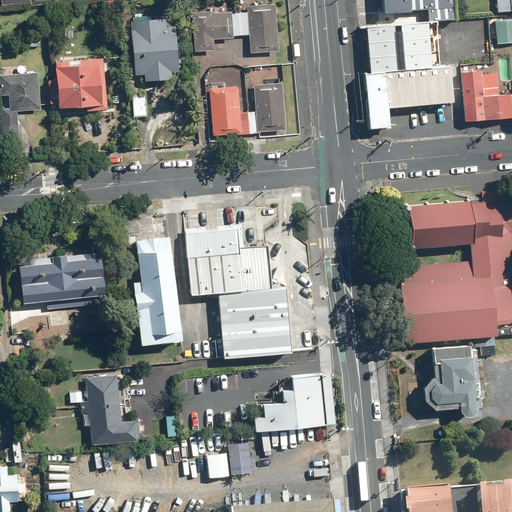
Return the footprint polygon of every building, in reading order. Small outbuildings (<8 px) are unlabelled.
[(380,0),(382,12),(422,9),(451,7),(450,0),(380,0)] [(511,0),(493,0),(494,12),(507,11),(507,14),(511,13),(511,0)] [(275,3),(247,5),(250,52),(279,50),(275,3)] [(451,7),(422,9),(423,21),(429,21),(452,18),(451,7)] [(210,10),(192,12),(195,51),(215,50),(214,39),(233,37),(232,11),(211,13),(210,10)] [(165,17),(130,21),(136,74),(145,73),(146,80),(174,77),(173,71),(181,70),(176,25),(166,26),(165,17)] [(511,18),(492,20),(494,44),(511,41),(511,18)] [(364,26),(369,72),(434,66),(429,21),(423,21),(364,26)] [(210,53),(210,66),(246,66),(246,46),(229,46),(229,53),(210,53)] [(103,58),(56,61),(57,80),(48,80),(50,103),(60,103),(60,107),(87,105),(87,110),(107,108),(103,58)] [(362,72),(368,129),(393,127),(391,106),(455,101),(451,65),(434,66),(369,72),(362,72)] [(459,71),(464,120),(511,116),(509,93),(496,94),(494,73),(480,74),(479,69),(459,71)] [(37,72),(0,75),(0,91),(0,95),(8,94),(10,108),(0,108),(0,115),(2,136),(19,134),(17,111),(40,109),(37,72)] [(282,82),(253,84),(257,131),(286,129),(282,82)] [(238,85),(209,87),(213,135),(242,133),(238,85)] [(148,93),(135,93),(135,116),(148,116),(148,93)] [(480,201),(409,207),(413,247),(469,243),(471,260),(393,266),(399,341),(492,334),(491,323),(511,321),(511,186),(479,189),(480,201)] [(239,229),(184,232),(191,294),(216,292),(288,285),(284,244),(240,247),(239,229)] [(169,236),(137,239),(141,280),(133,281),(141,344),(180,341),(169,236)] [(18,259),(23,301),(101,293),(96,252),(18,259)] [(288,285),(216,292),(221,357),(294,351),(288,285)] [(475,342),(428,346),(430,376),(419,387),(420,400),(432,409),(453,407),(460,415),(467,415),(472,407),(480,407),(475,342)] [(84,377),(92,444),(135,439),(133,419),(122,420),(117,373),(84,377)] [(251,417),(252,429),(322,423),(317,373),(287,375),(288,388),(278,389),(279,402),(259,403),(261,416),(251,417)] [(227,443),(230,473),(251,470),(248,440),(227,443)] [(0,510),(8,511),(7,500),(17,499),(16,473),(7,474),(7,464),(0,464),(0,510)] [(511,511),(511,483),(481,486),(483,511),(511,511)] [(450,511),(449,489),(405,493),(406,511),(450,511)] [(330,511),(329,501),(227,511),(226,511),(330,511)]
